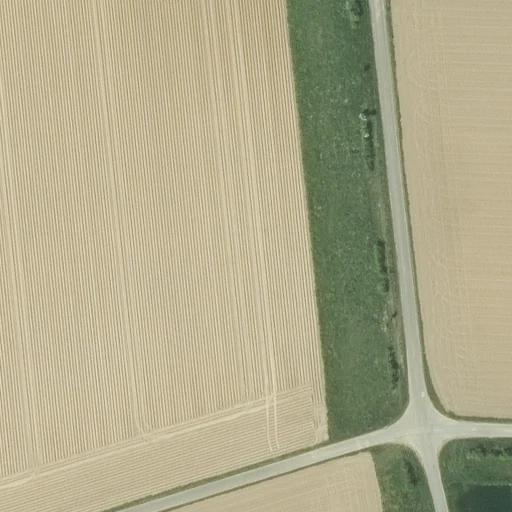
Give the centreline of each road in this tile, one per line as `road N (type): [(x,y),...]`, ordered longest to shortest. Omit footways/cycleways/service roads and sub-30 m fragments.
road 1 (track): [(425,428),(375,0)]
road 2 (track): [(425,428),(154,511)]
